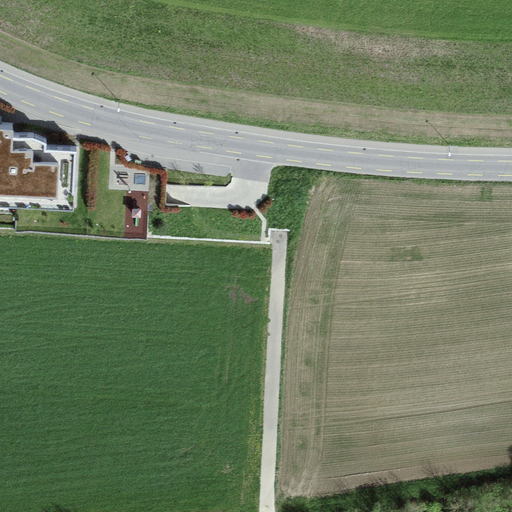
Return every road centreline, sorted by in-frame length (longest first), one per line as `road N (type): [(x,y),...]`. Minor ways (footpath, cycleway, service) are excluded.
road 1 (unclassified): [(0,83),(73,111),(209,140),(396,164),(511,167)]
road 2 (track): [(280,230),(268,511)]
